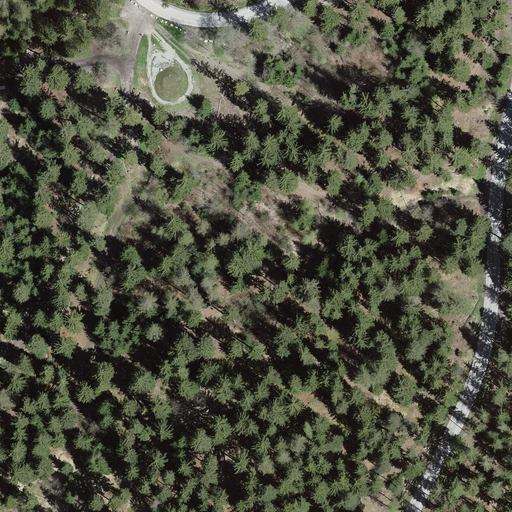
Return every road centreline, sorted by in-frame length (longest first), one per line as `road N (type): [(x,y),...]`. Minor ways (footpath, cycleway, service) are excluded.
road 1 (track): [(0,385),(111,169),(141,0)]
road 2 (tertiary): [(419,511),(491,328),(496,189),(511,117)]
road 3 (residential): [(287,0),(222,20),(143,0)]
